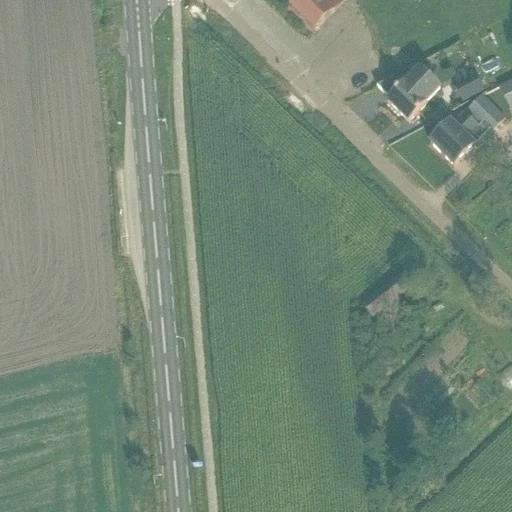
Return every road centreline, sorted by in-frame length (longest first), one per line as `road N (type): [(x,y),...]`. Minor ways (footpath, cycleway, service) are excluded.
road 1 (primary): [(176,511),(135,0)]
road 2 (unclassified): [(511,292),(208,0)]
